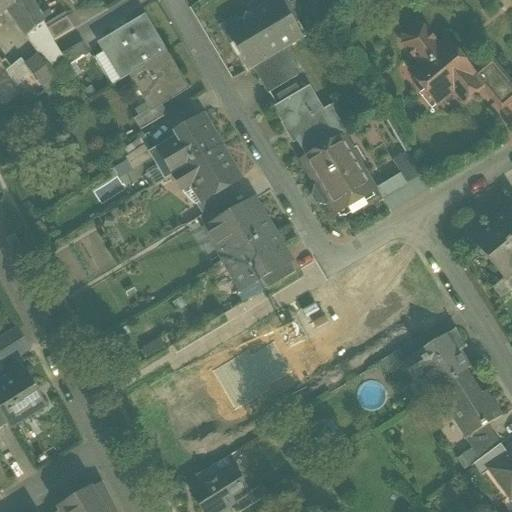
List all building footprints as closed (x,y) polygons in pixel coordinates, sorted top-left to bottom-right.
[(0,0),(0,17),(8,11),(22,0),(21,0),(0,0)] [(29,0),(21,0),(22,0),(8,11),(26,37),(43,24),(29,0)] [(273,3),(225,31),(234,47),(240,43),(255,67),(280,52),(296,42),(287,27),(285,28),(278,16),(280,15),(273,3)] [(66,18),(46,30),(53,43),(73,30),(66,18)] [(139,22),(107,41),(111,48),(104,53),(121,81),(130,76),(165,55),(155,40),(151,42),(139,22)] [(37,57),(57,83),(71,75),(68,69),(60,56),(53,43),(46,30),(43,24),(26,37),(37,57)] [(433,42),(427,42),(427,36),(422,29),(414,28),(403,38),(402,46),(408,52),(413,53),(413,59),(419,66),(409,75),(424,93),(428,89),(440,103),(453,92),(462,103),(475,92),(468,83),(475,77),(455,54),(448,59),(442,52),(441,53),(433,42)] [(82,44),(60,56),(68,69),(89,57),(82,44)] [(296,78),(280,52),(255,67),(251,69),(267,95),(296,78)] [(165,55),(130,76),(139,92),(142,90),(153,108),(154,110),(160,106),(167,101),(166,99),(184,88),(165,55)] [(57,83),(37,57),(26,67),(25,67),(32,76),(45,93),(57,83)] [(20,60),(5,73),(15,89),(32,76),(25,67),(26,67),(20,60)] [(511,100),(511,86),(496,67),(477,83),(500,110),(511,100)] [(308,88),(272,110),(281,126),(286,123),(297,140),(295,141),(305,158),(335,140),(338,138),(308,88)] [(154,110),(153,108),(134,120),(140,131),(166,115),(160,106),(154,110)] [(202,118),(174,135),(177,140),(157,152),(165,165),(172,177),(220,148),(202,118)] [(305,158),(302,160),(317,186),(319,185),(330,203),(328,204),(335,215),(372,193),(361,176),(354,181),(342,161),(346,159),(335,140),(305,158)] [(146,146),(125,160),(131,171),(154,157),(146,146)] [(220,148),(172,177),(181,192),(194,185),(204,201),(204,202),(220,192),(240,181),(220,148)] [(405,155),(391,163),(406,187),(420,178),(405,155)] [(165,165),(148,175),(155,187),(172,177),(165,165)] [(220,192),(204,202),(204,201),(196,206),(202,217),(222,206),(226,203),(220,192)] [(228,216),(205,231),(214,247),(223,263),(224,263),(272,234),(252,202),(228,216)] [(222,206),(202,217),(198,219),(205,231),(228,216),(222,206)] [(511,210),(511,209),(497,221),(496,220),(490,224),(511,250),(511,210)] [(511,272),(511,250),(490,224),(484,229),(485,231),(471,243),(503,280),(511,272)] [(272,234),(224,263),(241,292),(260,281),(286,266),(289,264),(272,234)] [(21,250),(14,236),(4,241),(12,255),(21,250)] [(286,266),(260,281),(266,291),(292,276),(286,266)] [(431,345),(416,355),(426,370),(421,373),(423,376),(433,392),(465,371),(470,368),(460,352),(466,348),(455,330),(431,345)] [(15,331),(0,340),(0,355),(21,342),(15,331)] [(425,335),(397,353),(404,363),(416,355),(431,345),(425,335)] [(272,341),(251,354),(269,386),(291,373),(272,341)] [(21,342),(0,355),(0,360),(4,367),(28,352),(21,342)] [(248,349),(212,370),(235,409),(271,388),(269,386),(251,354),(248,349)] [(404,363),(401,364),(412,382),(423,376),(421,373),(426,370),(416,355),(404,363)] [(485,393),(481,396),(465,371),(437,389),(453,413),(448,416),(465,441),(487,427),(501,418),(485,393)] [(22,374),(2,386),(3,387),(0,389),(0,413),(7,426),(10,429),(43,409),(22,374)] [(487,427),(465,441),(478,462),(499,446),(487,427)] [(478,462),(473,465),(483,478),(491,472),(491,471),(508,458),(499,446),(478,462)] [(511,455),(508,458),(491,471),(491,472),(510,497),(511,495),(511,455)] [(215,466),(194,478),(201,489),(221,476),(215,466)] [(201,489),(191,495),(201,511),(219,511),(226,508),(247,495),(247,494),(231,469),(221,476),(201,489)] [(116,511),(101,484),(60,509),(61,511),(116,511)] [(257,488),(247,494),(247,495),(226,508),(228,511),(242,511),(264,499),(257,488)]
